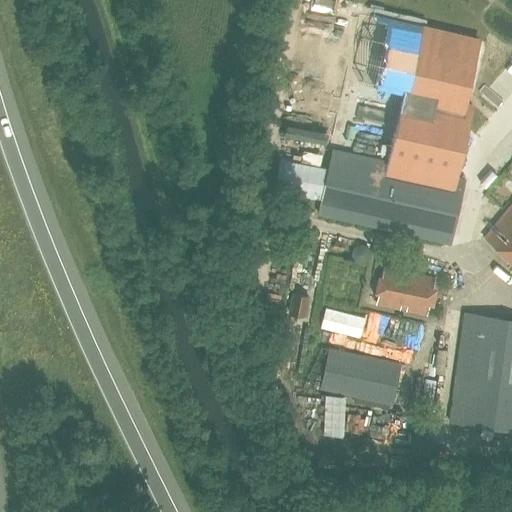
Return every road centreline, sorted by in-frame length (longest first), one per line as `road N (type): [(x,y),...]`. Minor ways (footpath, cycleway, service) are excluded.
road 1 (motorway): [(168,511),(46,247),(0,115)]
road 2 (unknown): [(310,0),(278,205)]
